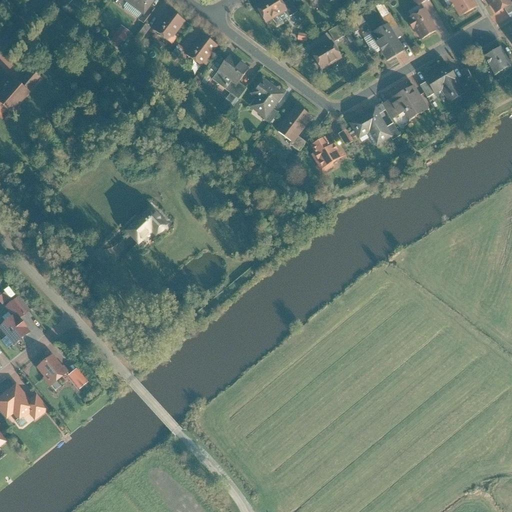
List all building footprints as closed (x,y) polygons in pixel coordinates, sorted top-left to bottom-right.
[(157,0),(126,0),(146,15),(157,0)] [(281,0),(268,0),(256,7),(266,25),(288,12),(281,0)] [(473,0),(450,0),(461,19),(479,9),(473,0)] [(511,2),(510,0),(487,0),(496,15),(511,6),(511,2)] [(428,9),(408,20),(416,33),(417,32),(423,42),(439,32),(432,19),(433,18),(428,9)] [(186,23),(170,12),(165,20),(162,19),(154,31),(173,44),(186,23)] [(111,40),(120,47),(132,32),(123,25),(111,40)] [(390,25),(374,35),(389,61),(405,52),(390,25)] [(302,32),(300,40),(309,42),(311,35),(302,32)] [(219,48),(203,36),(197,44),(195,43),(186,56),(206,70),(211,63),(209,61),(219,48)] [(333,42),(313,54),(323,71),(343,59),(333,42)] [(511,64),(503,49),(486,59),(497,77),(511,68),(511,64)] [(250,71),(231,57),(213,82),(240,101),(247,91),(240,86),(250,71)] [(450,66),(427,81),(436,96),(444,91),(452,103),(467,94),(450,66)] [(468,78),(473,76),(470,68),(465,70),(468,78)] [(11,76),(0,88),(0,109),(3,106),(14,115),(32,95),(11,76)] [(285,96),(264,80),(251,96),(257,100),(250,109),(266,121),(285,96)] [(416,87),(383,106),(392,121),(405,114),(410,122),(430,111),(416,87)] [(314,119),(297,106),(277,131),(294,144),(314,119)] [(377,109),(351,124),(360,140),(371,134),(378,147),(394,137),(377,109)] [(327,139),(313,147),(317,153),(313,156),(323,172),(348,157),(340,143),(332,148),(327,139)] [(164,221),(156,212),(132,233),(141,244),(153,234),(158,240),(170,230),(163,222),(164,221)] [(0,296),(0,298),(5,305),(18,295),(12,287),(0,296)] [(17,317),(1,329),(15,347),(31,334),(17,317)] [(69,376),(54,358),(38,370),(53,389),(69,376)] [(71,376),(82,390),(93,382),(81,367),(71,376)] [(18,385),(0,399),(0,409),(9,421),(16,416),(21,423),(32,415),(37,422),(50,412),(38,397),(32,402),(18,385)] [(0,450),(10,443),(0,428),(0,450)]
